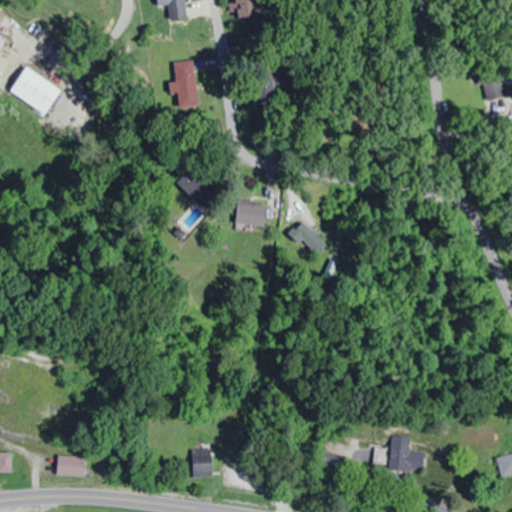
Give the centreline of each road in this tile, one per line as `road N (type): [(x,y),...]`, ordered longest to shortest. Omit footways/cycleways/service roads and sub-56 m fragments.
road 1 (residential): [(468,203),(321,180),(236,144),(209,0)]
road 2 (secondary): [(229,511),(118,497),(0,499)]
road 3 (residential): [(420,0),(454,189),(468,203)]
road 4 (residential): [(511,316),(468,203)]
